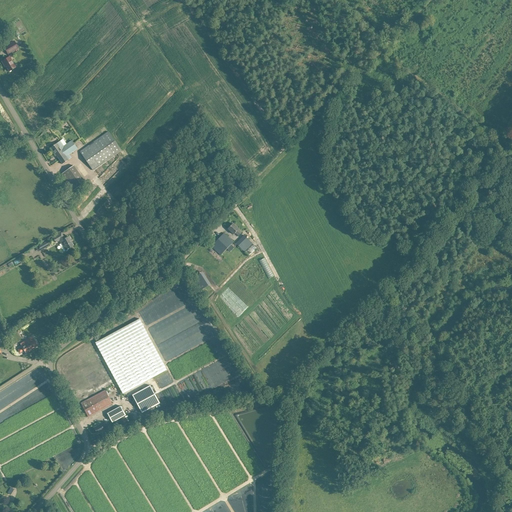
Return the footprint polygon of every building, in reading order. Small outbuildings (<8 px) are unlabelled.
[(4,47),(8,54),(18,48),(14,41),(4,47)] [(5,65),(9,71),(16,67),(9,56),(1,61),(4,65),(5,65)] [(94,170),(122,151),(109,131),(80,151),(94,170)] [(51,148),(62,164),(72,158),(70,155),(78,149),(72,141),(64,147),(60,141),(55,145),(51,148)] [(61,174),(73,191),(85,182),(74,166),(61,174)] [(238,229),(239,229),(233,224),(228,229),(234,234),(236,232),(239,235),(242,232),(238,229)] [(211,246),(221,255),(227,248),(230,252),(235,248),(231,244),(233,242),(224,233),(211,246)] [(69,249),(68,249),(73,246),(71,241),(71,240),(69,236),(64,239),(64,238),(62,239),(59,234),(53,237),(56,243),(59,241),(61,243),(66,251),(68,250),(69,249)] [(244,252),(252,243),(244,235),(236,243),(244,252)] [(52,243),(50,239),(38,246),(41,250),(45,248),(45,246),(52,243)] [(247,253),(251,257),(259,250),(255,246),(247,253)] [(194,278),(202,289),(210,284),(203,272),(194,278)] [(139,319),(96,342),(103,356),(118,383),(123,393),(167,370),(149,336),(139,319)] [(29,339),(20,344),(26,353),(38,345),(36,341),(33,337),(32,338),(31,337),(29,339)] [(150,385),(132,395),(142,413),(160,403),(150,385)] [(81,403),(88,417),(112,404),(105,390),(81,403)] [(112,422),(126,415),(121,406),(107,413),(112,422)] [(101,424),(94,428),(98,434),(105,430),(104,430),(108,428),(105,422),(101,424)]
